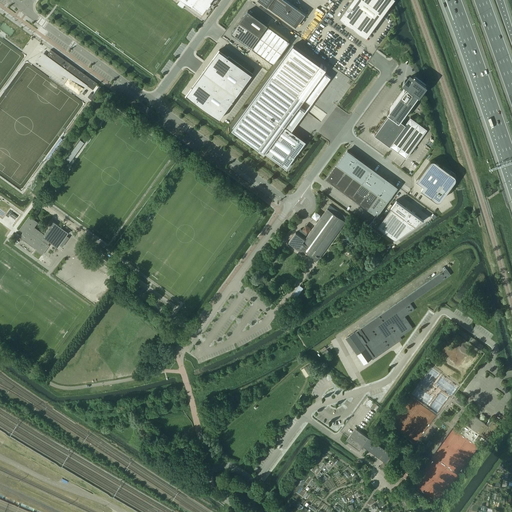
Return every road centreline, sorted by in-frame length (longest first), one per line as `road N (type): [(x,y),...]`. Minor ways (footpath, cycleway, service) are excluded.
road 1 (unclassified): [(291,204),(153,103)]
road 2 (unclassified): [(194,335),(291,204)]
road 3 (unclassified): [(153,103),(24,9)]
road 4 (motorway): [(459,16),(511,166)]
road 5 (unclassified): [(153,103),(227,0)]
